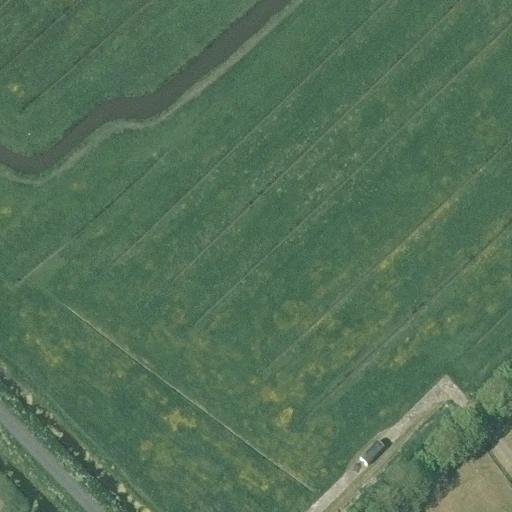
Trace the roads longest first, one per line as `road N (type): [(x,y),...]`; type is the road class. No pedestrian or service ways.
road 1 (track): [(444,381),(313,511)]
road 2 (unclassified): [(94,511),(0,414)]
